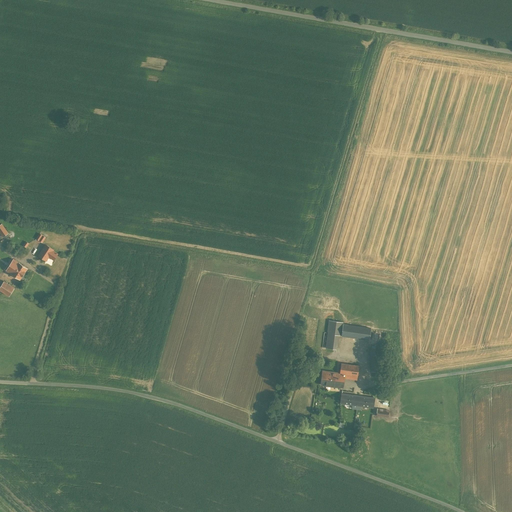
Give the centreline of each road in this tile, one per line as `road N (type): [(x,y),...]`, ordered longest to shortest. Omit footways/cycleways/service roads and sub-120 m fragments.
road 1 (unclassified): [(0,382),(82,384),(159,398),(457,511)]
road 2 (unclassified): [(511,52),(207,0)]
road 3 (track): [(511,364),(371,381)]
